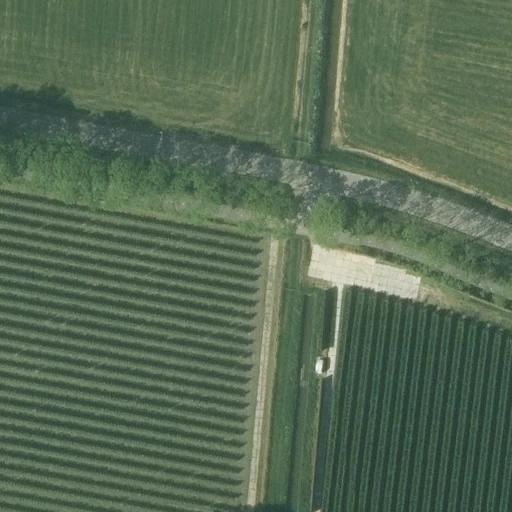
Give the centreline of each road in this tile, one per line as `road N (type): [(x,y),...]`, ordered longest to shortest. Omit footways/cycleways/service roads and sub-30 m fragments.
road 1 (tertiary): [(511,240),(305,176),(0,119)]
road 2 (track): [(305,176),(323,0)]
